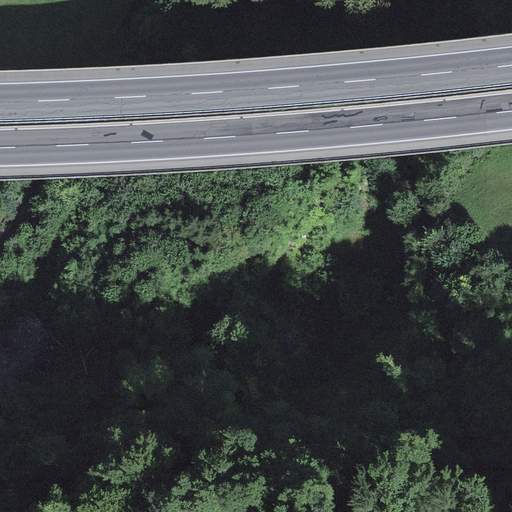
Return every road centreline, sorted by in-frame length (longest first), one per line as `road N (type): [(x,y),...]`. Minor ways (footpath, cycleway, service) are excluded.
road 1 (motorway): [(511,64),(289,87),(0,102)]
road 2 (motorway): [(0,148),(511,111)]
